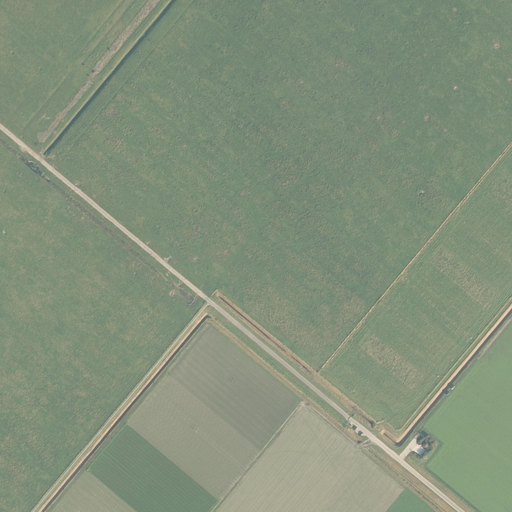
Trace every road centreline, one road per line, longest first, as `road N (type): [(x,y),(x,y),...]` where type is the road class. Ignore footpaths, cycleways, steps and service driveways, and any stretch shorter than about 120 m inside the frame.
road 1 (track): [(370,435),(381,427),(403,430),(511,301)]
road 2 (unclassified): [(461,511),(350,418)]
